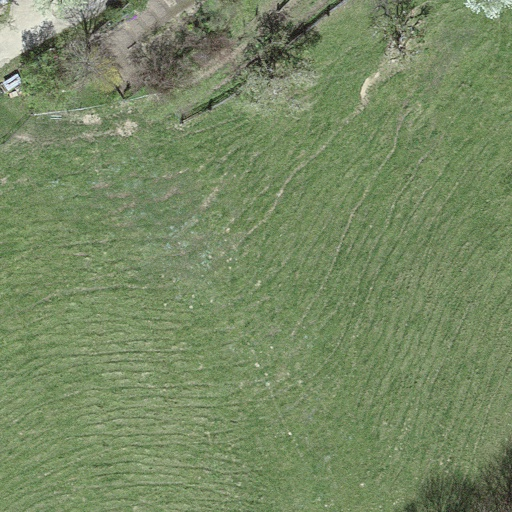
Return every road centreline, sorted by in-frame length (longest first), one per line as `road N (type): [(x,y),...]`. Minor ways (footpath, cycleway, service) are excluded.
road 1 (track): [(339,0),(233,98),(143,123),(45,131),(0,112)]
road 2 (track): [(0,80),(126,0)]
